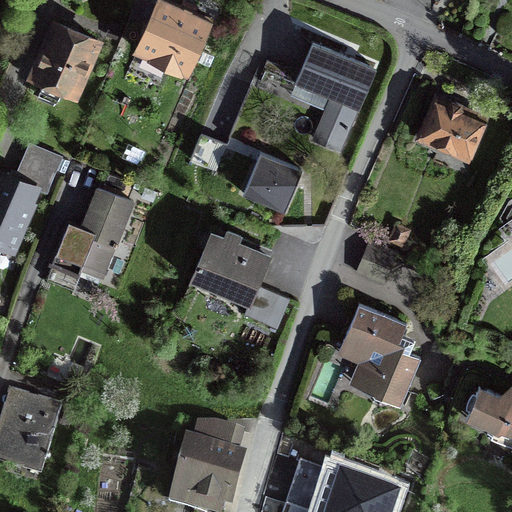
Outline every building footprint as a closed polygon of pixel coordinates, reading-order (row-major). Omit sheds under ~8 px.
[(169,0),(159,0),(149,24),(137,49),(185,71),(209,18),(169,0)] [(56,21),(33,74),(74,92),(97,39),(56,21)] [(371,66),(313,41),(299,73),(267,59),(256,85),(324,115),(315,138),(339,148),(352,118),(349,117),(371,66)] [(421,127),(423,132),(421,136),(465,155),(482,117),(462,108),(464,105),(449,99),(447,102),(438,97),(430,116),(425,119),(421,127)] [(226,143),(199,132),(187,160),(214,171),(224,148),(226,143)] [(261,151),(256,162),(243,192),(285,210),(302,168),(261,151)] [(0,243),(10,248),(22,218),(24,219),(30,206),(28,205),(36,186),(1,171),(0,171),(0,243)] [(131,200),(98,187),(81,228),(80,227),(72,247),(60,242),(52,263),(79,274),(82,266),(101,274),(113,244),(116,245),(118,241),(115,239),(131,200)] [(228,238),(211,231),(198,262),(256,286),(244,313),(277,327),(290,298),(257,284),(269,256),(241,243),(243,237),(230,231),(228,238)] [(370,240),(357,271),(383,282),(396,252),(370,240)] [(389,395),(391,400),(400,404),(420,356),(409,352),(415,338),(402,333),(406,322),(359,302),(343,339),(367,349),(373,364),(363,388),(372,392),(377,390),(389,395)] [(511,388),(511,389),(503,395),(489,389),(487,388),(474,421),(494,429),(491,438),(511,446),(511,388)] [(8,390),(0,419),(0,443),(28,451),(25,464),(43,469),(62,405),(8,390)] [(218,496),(226,498),(237,455),(192,443),(177,500),(214,509),(218,496)] [(317,511),(375,511),(382,494),(330,475),(317,511)]
